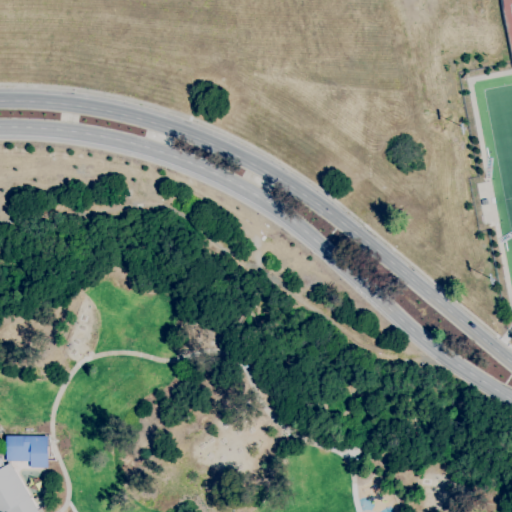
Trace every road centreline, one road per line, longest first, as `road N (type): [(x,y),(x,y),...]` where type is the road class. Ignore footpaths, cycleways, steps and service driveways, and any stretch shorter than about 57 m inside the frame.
road 1 (secondary): [(0,127),(108,138),(236,184),(274,206),(423,337),(511,400)]
road 2 (secondary): [(511,362),(311,197),(269,172),(137,118),(0,100)]
